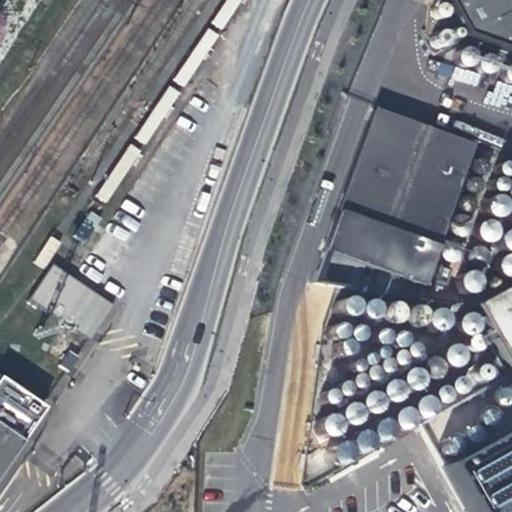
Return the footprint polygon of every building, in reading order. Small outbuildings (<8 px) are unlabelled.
[(511,16),(471,0),(436,0),(432,11),(511,41),(511,16)] [(468,155),(367,118),(308,283),(397,298),(402,288),(417,294),(468,155)] [(115,310),(53,269),(29,303),(90,344),(115,310)] [(511,369),(511,280),(508,283),(468,306),(506,372),(511,369)] [(0,392),(0,485),(46,419),(3,388),(0,392)]
